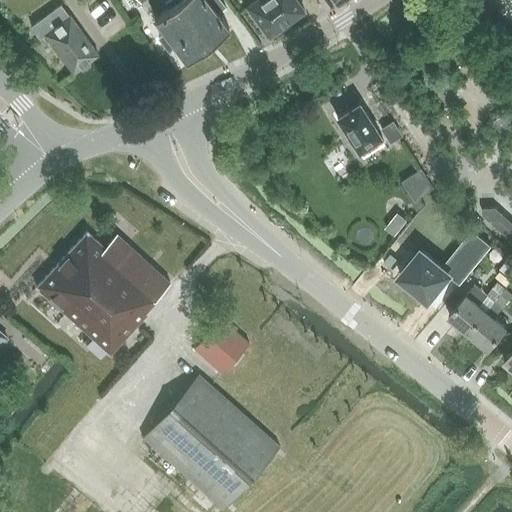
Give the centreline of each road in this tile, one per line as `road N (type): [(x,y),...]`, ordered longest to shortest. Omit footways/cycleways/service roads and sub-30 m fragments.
road 1 (tertiary): [(511,445),(199,191),(158,119)]
road 2 (unknown): [(238,223),(193,266),(153,324),(82,477)]
road 3 (tertiary): [(158,119),(310,45),(378,0)]
